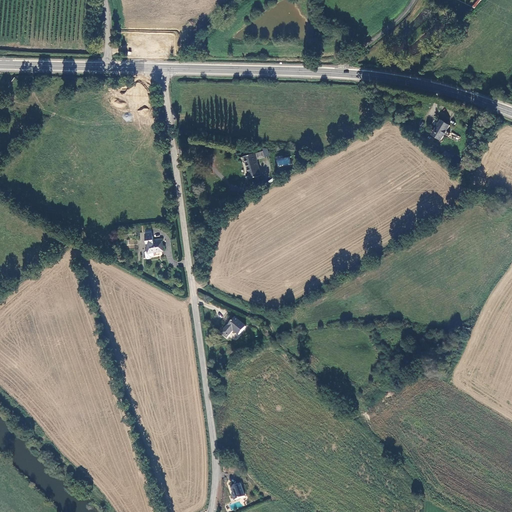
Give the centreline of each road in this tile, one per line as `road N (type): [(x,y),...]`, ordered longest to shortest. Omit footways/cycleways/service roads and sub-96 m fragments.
road 1 (unclassified): [(163,67),(216,469),(211,511)]
road 2 (primary): [(163,67),(384,78),(511,113)]
road 3 (primary): [(0,65),(163,67)]
road 4 (track): [(193,286),(266,320),(303,363)]
